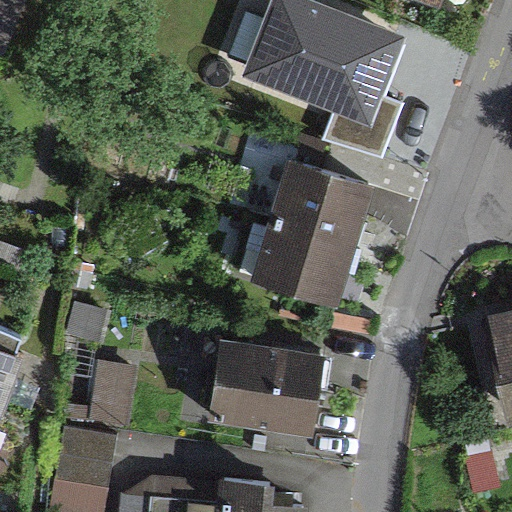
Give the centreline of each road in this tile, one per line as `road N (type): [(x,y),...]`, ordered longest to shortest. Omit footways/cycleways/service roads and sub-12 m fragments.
road 1 (residential): [(454,175),(414,279),(385,414),(379,511)]
road 2 (residential): [(511,22),(454,175)]
